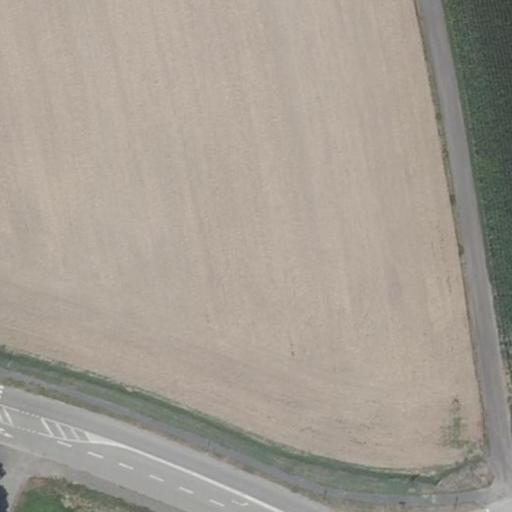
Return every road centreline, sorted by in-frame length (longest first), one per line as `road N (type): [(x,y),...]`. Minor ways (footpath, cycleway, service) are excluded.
road 1 (track): [(511,490),(421,0)]
road 2 (tertiary): [(304,511),(151,446),(0,395)]
road 3 (tertiary): [(0,430),(213,511)]
